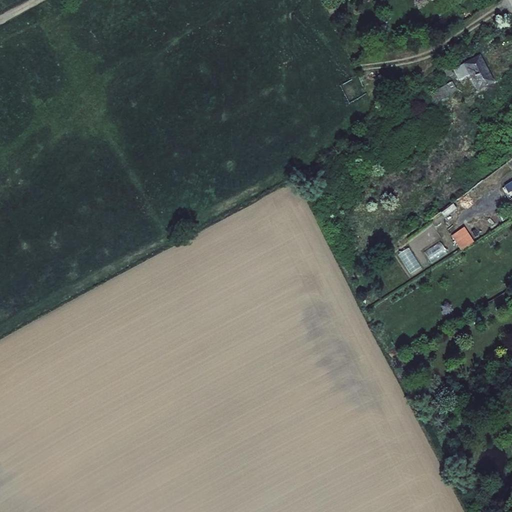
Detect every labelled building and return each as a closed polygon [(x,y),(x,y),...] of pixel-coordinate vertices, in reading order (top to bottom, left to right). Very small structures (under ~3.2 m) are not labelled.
[(480,57),(463,65),(469,76),(478,92),(495,83),(480,57)] [(453,70),(459,81),(469,76),(463,65),(453,70)] [(448,66),(439,72),(445,81),(454,75),(448,66)] [(457,91),(452,82),(431,94),(436,104),(457,91)] [(464,227),(450,236),(460,251),(474,242),(464,227)] [(432,246),(423,251),(429,263),(445,254),(441,247),(435,251),(432,246)]
